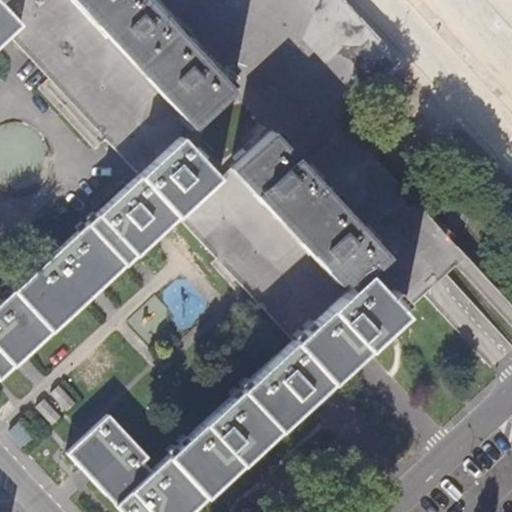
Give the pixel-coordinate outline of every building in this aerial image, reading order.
[(71,0),(190,128),(194,126),(232,89),(149,0),(0,0),(0,44),(9,36),(21,24),(0,1),(0,0),(71,0)] [(149,0),(232,89),(194,126),(202,135),(250,91),(241,81),(166,0),(149,0)] [(189,511),(241,464),(233,456),(245,445),(253,454),(303,407),(309,413),(322,401),(316,395),(305,382),(318,369),(329,382),(347,366),(365,349),(403,314),(396,306),(402,300),(391,288),(385,294),(366,272),(385,255),(269,129),(228,168),(333,282),(339,277),(349,288),(293,340),(288,344),(277,354),(267,364),(264,367),(151,471),(142,461),(146,457),(108,415),(66,452),(82,469),(91,479),(121,511),(189,511)] [(0,303),(0,380),(16,366),(26,357),(88,298),(93,294),(99,289),(130,260),(151,240),(156,235),(176,216),(218,177),(180,136),(138,176),(122,190),(92,218),(0,303)] [(316,395),(329,382),(318,369),(305,382),(316,395)] [(241,464),(253,454),(245,445),(233,456),(241,464)]
